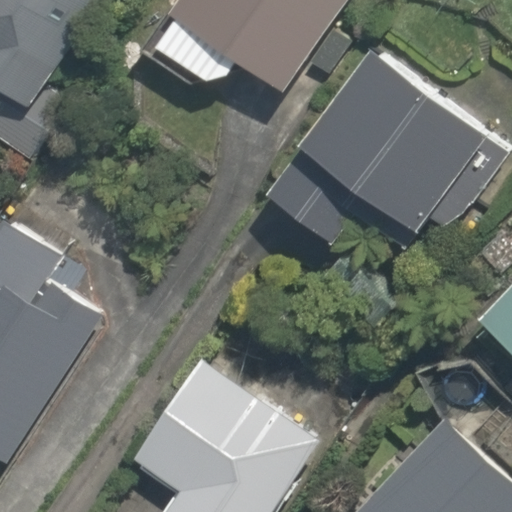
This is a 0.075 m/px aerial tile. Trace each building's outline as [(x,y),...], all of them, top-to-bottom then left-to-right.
[(0,0),(0,89),(23,104),(90,0),(0,0)] [(162,0),(131,45),(193,88),(216,54),(271,92),(333,0),(162,0)] [(424,209),(454,227),(507,137),(342,40),(252,192),(330,238),(354,197),(411,230),(424,209)] [(40,296),(63,253),(0,218),(0,458),(13,465),(89,322),(40,296)] [(511,261),(457,324),(511,372),(511,261)] [(192,346),(124,453),(174,485),(156,511),(261,511),(317,426),(192,346)] [(510,511),(511,510),(511,475),(431,400),(327,511),(510,511)]
